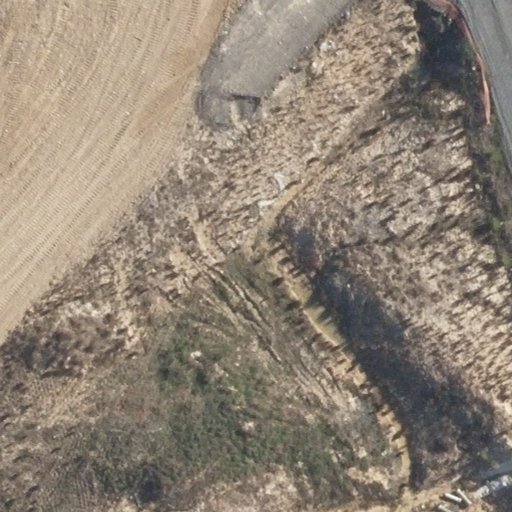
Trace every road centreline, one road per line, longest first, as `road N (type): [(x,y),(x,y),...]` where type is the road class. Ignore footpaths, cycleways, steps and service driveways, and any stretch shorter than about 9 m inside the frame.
road 1 (secondary): [(340,0),(82,289),(0,364)]
road 2 (unknown): [(0,222),(82,289),(311,511)]
road 3 (secondary): [(0,207),(187,0)]
